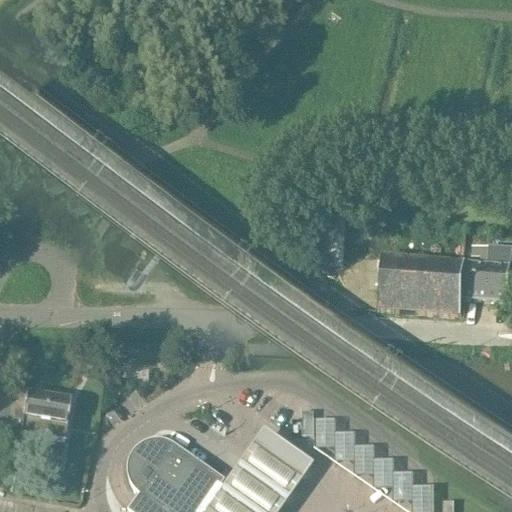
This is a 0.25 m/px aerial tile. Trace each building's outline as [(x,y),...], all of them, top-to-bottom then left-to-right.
[(507,307),(511,253),(489,252),(488,271),(463,269),(461,304),(507,307)] [(461,304),(463,269),(380,262),(376,313),(459,320),(461,304)] [(36,455),(45,400),(22,397),(18,424),(10,423),(8,438),(16,440),(14,452),(36,455)] [(68,404),(45,400),(36,455),(59,459),(68,404)] [(262,438),(208,511),(283,511),(313,472),(262,438)] [(133,508),(130,511),(204,511),(224,484),(174,449),(169,446),(164,445),(159,444),(154,444),(149,445),(144,447),(140,449),(136,453),(132,457),(130,461),(128,466),(127,471),(127,477),(128,482),(130,487),(133,491),(136,495),(140,498),(133,508)]
